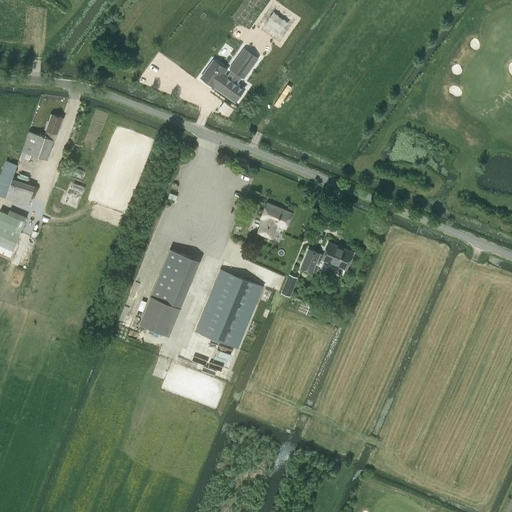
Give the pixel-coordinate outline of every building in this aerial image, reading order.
[(259,26),(280,40),(290,26),(289,25),(294,18),(274,4),(259,26)] [(214,86),(218,89),(236,102),(244,90),(233,82),(238,75),(244,79),(258,59),(245,49),(230,69),(232,71),(227,77),(226,77),(211,65),(202,78),(214,87),(214,86)] [(278,107),(291,88),(287,85),(274,104),(278,107)] [(46,131),(44,138),(53,141),(56,134),(62,119),(52,115),(49,123),(47,122),(44,130),(46,131)] [(53,141),(44,138),(28,132),(21,152),(31,155),(46,161),(53,141)] [(29,160),(31,155),(21,152),(19,157),(29,160)] [(12,180),(17,166),(5,162),(0,176),(0,197),(28,206),(34,187),(12,180)] [(286,228),(292,213),(267,203),(262,216),(266,218),(260,234),(271,238),(277,225),(286,228)] [(5,220),(0,218),(0,257),(9,261),(26,219),(9,211),(5,220)] [(302,267),(315,273),(321,259),(345,269),(352,251),(327,241),(322,254),(309,249),(302,267)] [(173,305),(191,258),(170,249),(151,296),(173,305)] [(147,268),(142,281),(147,283),(152,269),(147,268)] [(238,349),(263,286),(221,269),(196,332),(238,349)] [(294,287),(298,278),(288,274),(285,283),(294,287)] [(139,285),(123,323),(133,327),(149,289),(139,285)] [(213,362),(209,373),(223,378),(227,367),(213,362)]
